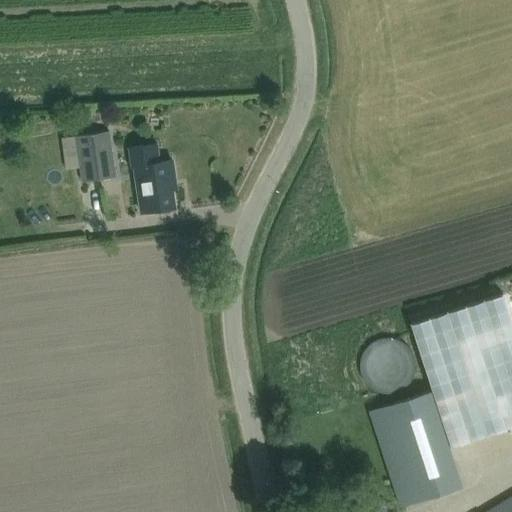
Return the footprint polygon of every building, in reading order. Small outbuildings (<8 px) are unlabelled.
[(75,135),(82,181),(116,176),(109,129),(75,135)] [(157,143),(128,147),(131,165),(133,165),(134,165),(141,211),(144,211),(155,209),(175,206),(172,185),(170,185),(170,179),(175,179),(172,159),(160,161),(157,143)] [(511,327),(501,294),(410,325),(432,390),(450,446),(511,425),(511,327)] [(389,404),(370,410),(393,480),(401,505),(420,499),(463,485),(450,446),(432,390),(389,404)] [(499,443),(511,440),(511,431),(497,434),(499,443)] [(511,511),(511,497),(486,511),(511,511)]
